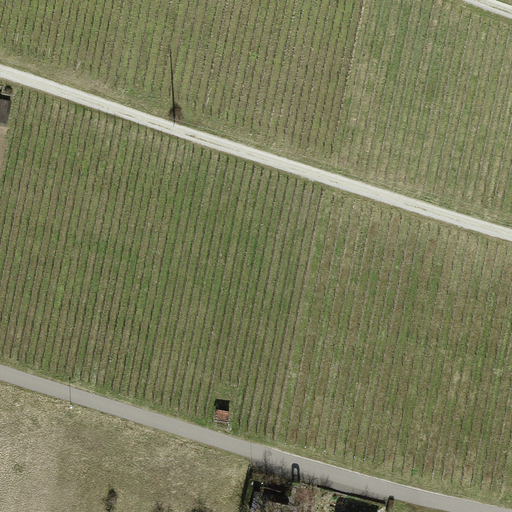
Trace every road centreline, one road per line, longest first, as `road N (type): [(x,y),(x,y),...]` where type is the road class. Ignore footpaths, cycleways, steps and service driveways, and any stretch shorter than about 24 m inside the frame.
road 1 (track): [(0,71),(511,226)]
road 2 (unclassified): [(0,371),(278,459),(480,511)]
